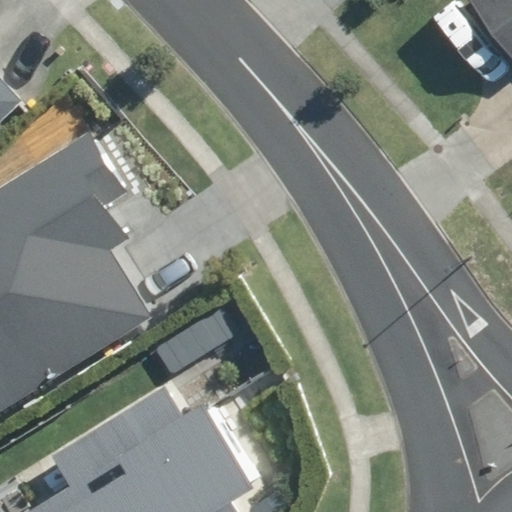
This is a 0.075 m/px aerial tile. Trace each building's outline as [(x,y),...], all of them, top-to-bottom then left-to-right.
[(511,0),(480,0),(511,40),(511,0)] [(0,130),(33,99),(0,64),(0,130)] [(0,419),(171,311),(128,244),(143,234),(123,202),(143,189),(103,127),(0,192),(0,212),(4,219),(0,221),(0,419)] [(152,344),(170,374),(244,332),(227,302),(152,344)] [(239,511),(232,501),(254,488),(203,406),(183,419),(164,389),(51,459),(69,487),(27,511),(239,511)]
